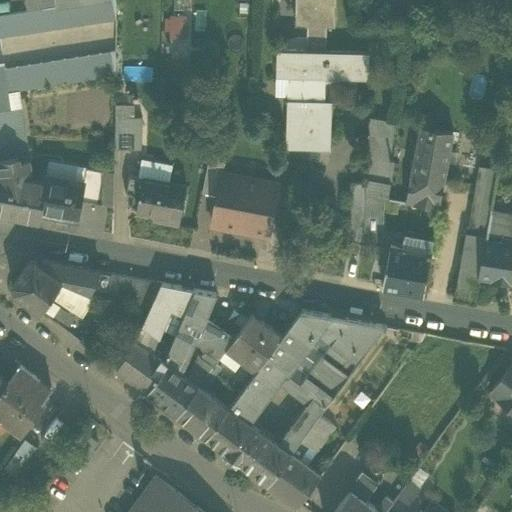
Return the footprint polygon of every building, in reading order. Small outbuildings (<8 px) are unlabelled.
[(0,13),(0,48),(2,48),(0,38),(0,36),(116,18),(115,0),(90,0),(58,5),(27,10),(0,13)] [(58,5),(56,0),(25,0),(27,10),(58,5)] [(307,49),(326,50),(326,26),(334,26),(335,0),(302,0),(301,25),(307,25),(307,49)] [(189,13),(164,13),(164,54),(188,54),(189,13)] [(276,75),(311,75),(324,76),(368,77),(369,51),(326,50),(307,49),(277,49),(276,75)] [(0,64),(0,110),(11,108),(8,91),(115,74),(115,51),(5,68),(4,63),(0,64)] [(324,100),(324,76),(311,75),(311,99),(290,99),(289,139),(310,139),(310,147),(331,148),(331,100),(324,100)] [(22,107),(11,108),(0,110),(0,158),(18,156),(19,161),(31,159),(22,107)] [(366,175),(391,179),(394,161),(389,160),(396,120),(369,115),(366,175)] [(114,147),(141,147),(142,117),(115,117),(114,124),(114,147)] [(406,201),(439,207),(453,130),(421,125),(406,201)] [(0,172),(22,176),(23,172),(32,170),(31,159),(19,161),(18,156),(0,158),(0,172)] [(202,191),(217,194),(222,171),(223,172),(225,159),(209,156),(202,191)] [(456,298),(474,301),(479,274),(486,239),(491,210),(498,169),(481,165),(456,298)] [(82,195),(113,201),(114,171),(85,166),(83,178),(85,179),(82,195)] [(212,224),(269,234),(277,192),(242,186),(244,176),(223,172),(222,171),(217,194),(212,224)] [(22,216),(38,219),(39,212),(45,181),(22,176),(0,172),(0,211),(22,216)] [(39,212),(77,219),(82,195),(85,179),(83,178),(47,172),(45,181),(39,212)] [(161,220),(179,224),(186,184),(130,173),(126,192),(133,194),(131,207),(137,208),(137,209),(163,214),(161,220)] [(350,217),(350,225),(349,238),(349,240),(378,244),(378,242),(382,234),(384,197),(388,197),(392,179),(391,179),(366,175),(366,181),(365,201),(365,217),(350,217)] [(279,182),(244,176),(242,186),(277,192),(279,182)] [(352,181),(351,201),(365,201),(366,181),(352,181)] [(365,217),(365,201),(351,201),(350,217),(365,217)] [(495,240),(496,233),(500,212),(491,210),(486,239),(495,240)] [(511,214),(500,212),(496,233),(511,235),(511,214)] [(337,237),(349,238),(350,225),(338,224),(337,237)] [(511,235),(496,233),(495,240),(486,239),(479,274),(493,276),(493,277),(510,280),(511,270),(511,235)] [(414,236),(412,248),(431,252),(433,239),(414,236)] [(424,292),(431,252),(412,248),(390,244),(390,246),(383,284),(424,292)] [(14,290),(41,311),(62,280),(93,293),(104,270),(43,259),(40,260),(36,258),(28,259),(12,282),(14,290)] [(93,294),(101,296),(113,272),(104,270),(93,293),(93,294)] [(162,281),(113,272),(101,296),(150,307),(162,281)] [(164,321),(171,304),(179,285),(162,281),(150,307),(148,312),(164,321)] [(195,288),(179,285),(171,304),(186,307),(195,288)] [(214,291),(195,288),(186,307),(167,353),(168,353),(169,361),(168,362),(181,371),(198,332),(205,315),(214,291)] [(228,406),(249,422),(251,419),(286,373),(312,392),(325,402),(385,322),(302,307),(282,334),(256,369),(249,378),(228,406)] [(252,311),(237,332),(226,346),(256,369),(282,334),(252,311)] [(148,312),(136,337),(150,348),(158,335),(164,321),(148,312)] [(237,332),(205,315),(198,332),(226,346),(237,332)] [(162,356),(150,348),(136,337),(117,367),(142,386),(162,356)] [(197,360),(209,369),(210,368),(219,355),(204,344),(197,360)] [(511,360),(491,389),(511,403),(511,360)] [(198,384),(181,371),(168,362),(146,392),(175,414),(177,412),(198,384)] [(20,363),(7,381),(0,390),(0,415),(23,432),(45,402),(42,399),(51,387),(20,363)] [(216,372),(210,368),(209,369),(198,384),(204,388),(216,372)] [(228,406),(204,388),(198,384),(177,412),(207,434),(228,406)] [(281,441),(291,448),(299,436),(318,412),(325,402),(312,392),(280,436),(284,438),(281,441)] [(249,422),(228,406),(207,434),(239,457),(262,427),(251,419),(249,422)] [(308,443),(311,445),(329,420),(318,412),(299,436),(308,443)] [(239,457),(268,479),(291,448),(281,441),(262,427),(239,457)] [(268,479),(298,502),(321,471),(299,455),(308,443),(299,436),(291,448),(268,479)] [(364,471),(352,488),(364,497),(376,480),(364,471)] [(209,511),(157,473),(127,511),(209,511)] [(399,493),(408,500),(420,484),(410,477),(399,493)] [(383,511),(384,511),(364,497),(352,488),(333,511),(383,511)] [(389,499),(373,488),(367,496),(384,507),(389,499)] [(424,511),(453,511),(432,496),(422,510),(424,511)]
